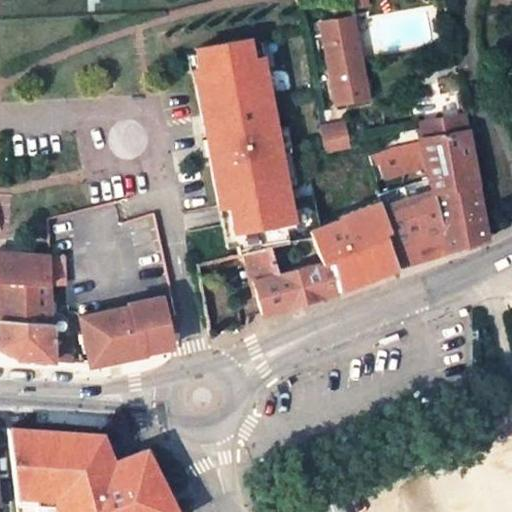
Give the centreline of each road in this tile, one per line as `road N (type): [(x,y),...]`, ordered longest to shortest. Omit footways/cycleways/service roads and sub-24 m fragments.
road 1 (secondary): [(511,254),(357,317),(199,396)]
road 2 (residential): [(0,122),(146,113),(173,242)]
road 3 (secondary): [(199,396),(0,392)]
road 4 (residential): [(199,396),(173,242)]
road 5 (unclassified): [(199,396),(236,511)]
